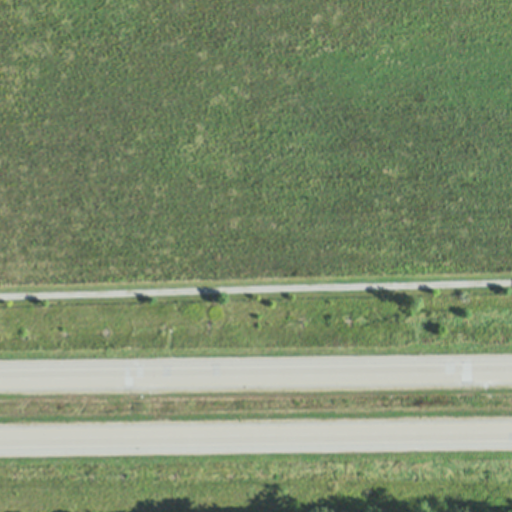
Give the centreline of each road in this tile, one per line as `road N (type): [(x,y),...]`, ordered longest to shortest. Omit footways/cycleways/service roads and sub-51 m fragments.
road 1 (motorway): [(511,372),(0,379)]
road 2 (motorway): [(0,435),(511,428)]
